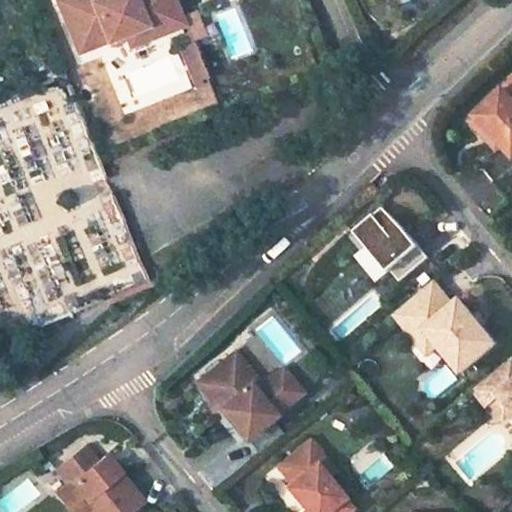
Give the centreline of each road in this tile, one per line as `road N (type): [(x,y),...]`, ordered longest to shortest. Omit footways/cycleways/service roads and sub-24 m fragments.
road 1 (residential): [(98,359),(394,120)]
road 2 (residential): [(511,276),(427,175),(394,120)]
road 3 (residential): [(98,359),(217,511)]
road 4 (residential): [(394,120),(511,9)]
road 5 (residential): [(320,0),(345,61),(394,120)]
